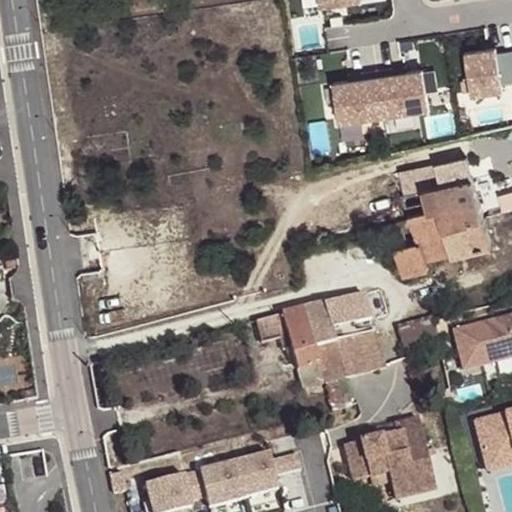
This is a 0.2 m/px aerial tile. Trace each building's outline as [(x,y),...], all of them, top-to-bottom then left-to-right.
[(497,39),(462,47),(468,91),(511,84),(511,47),(498,50),(497,39)] [(420,62),(334,75),(339,118),(427,104),(420,62)] [(345,132),(372,130),(371,119),(344,121),(345,132)] [(443,231),(483,221),(466,159),(435,165),(441,186),(422,189),(429,213),(438,211),(443,231)] [(425,260),(450,255),(443,231),(438,211),(429,213),(413,216),(420,243),(425,260)] [(489,245),(483,221),(443,231),(450,255),(489,245)] [(427,269),(425,260),(420,243),(396,249),(403,275),(427,269)] [(9,268),(17,268),(16,258),(5,259),(6,268),(9,268)] [(363,296),(323,307),(331,329),(369,320),(363,296)] [(322,305),(302,310),(315,354),(337,349),(345,379),(382,370),(380,362),(372,332),(334,341),(331,329),(323,307),(322,305)] [(511,309),(451,326),(458,368),(511,353),(511,309)] [(302,310),(256,322),(260,343),(279,339),(283,351),(293,349),(303,392),(324,387),(331,413),(351,409),(349,397),(343,399),(337,382),(345,379),(337,349),(315,354),(302,310)] [(438,342),(433,322),(432,319),(400,327),(406,350),(438,342)] [(369,320),(331,329),(334,341),(372,332),(369,320)] [(19,391),(21,401),(36,398),(34,389),(19,391)] [(511,406),(474,417),(484,463),(511,454),(511,406)] [(417,420),(393,425),(395,435),(377,439),(345,447),(353,480),(388,473),(394,500),(434,490),(417,420)] [(395,435),(393,425),(374,429),(377,439),(395,435)] [(117,444),(102,446),(106,471),(121,467),(117,444)] [(264,458),(140,491),(145,511),(187,511),(186,507),(202,503),(204,511),(210,511),(239,505),(239,504),(274,494),(270,481),(296,474),(292,459),(266,466),(264,458)]
